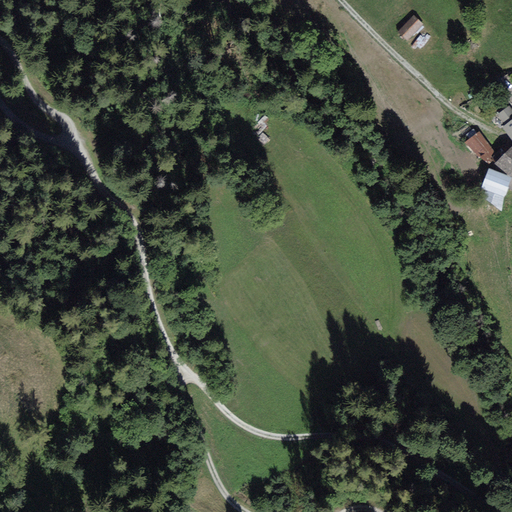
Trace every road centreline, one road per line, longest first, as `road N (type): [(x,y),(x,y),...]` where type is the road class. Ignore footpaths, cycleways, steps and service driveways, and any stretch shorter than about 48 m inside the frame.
road 1 (track): [(70,137),(106,197),(135,224),(152,313),(184,372),(184,402),(215,479),(245,511)]
road 2 (track): [(184,372),(222,410),(265,436),(366,433),(416,443),(511,509)]
road 3 (track): [(511,141),(450,107),(341,0)]
road 4 (track): [(0,37),(42,106),(67,121),(70,137)]
